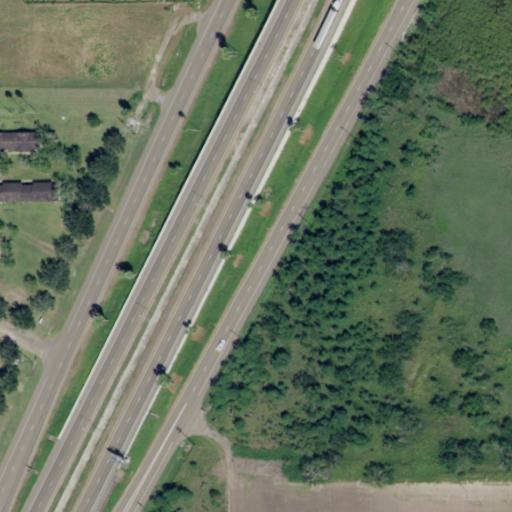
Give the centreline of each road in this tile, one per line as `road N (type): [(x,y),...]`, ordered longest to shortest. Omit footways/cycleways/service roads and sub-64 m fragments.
road 1 (secondary): [(124,511),(401,0)]
road 2 (motorway): [(290,0),(32,511)]
road 3 (motorway): [(83,511),(340,0)]
road 4 (secondary): [(231,0),(0,485)]
